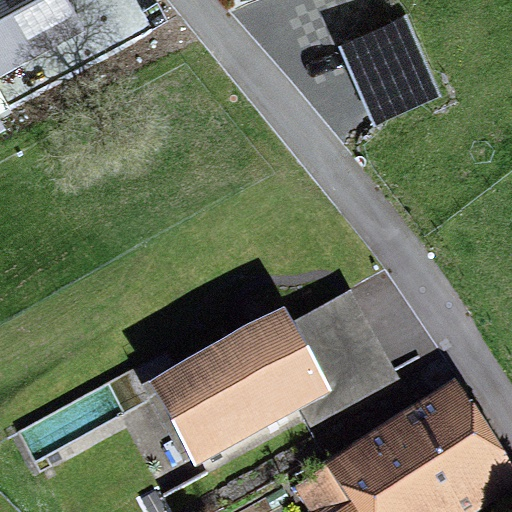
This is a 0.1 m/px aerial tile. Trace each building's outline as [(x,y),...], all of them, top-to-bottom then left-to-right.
[(0,0),(0,127),(0,71),(79,30),(63,0),(0,0)] [(339,40),(372,123),(441,96),(408,13),(339,40)] [(350,292),(289,325),(329,399),(300,415),(309,432),(399,383),(350,292)] [(147,389),(192,473),(300,415),(329,399),(289,325),(283,315),(147,389)] [(478,511),(511,491),(511,473),(455,383),(292,485),(308,511),(478,511)]
